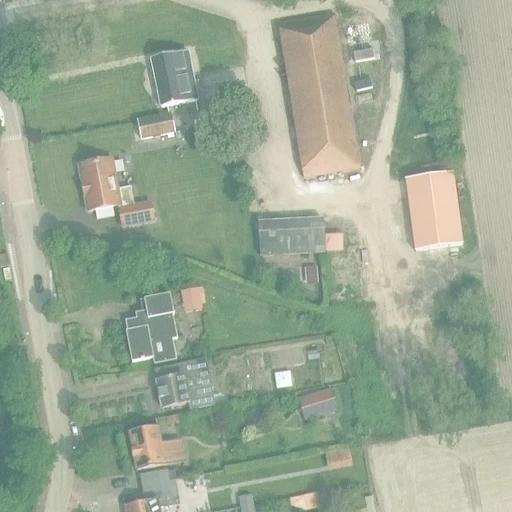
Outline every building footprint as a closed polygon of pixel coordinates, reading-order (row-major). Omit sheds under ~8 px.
[(368,0),(362,0),(347,3),(349,15),(370,11),(368,0)] [(360,171),(360,169),(333,16),(275,23),(303,180),(315,178),(316,184),(328,182),(327,176),(360,171)] [(161,108),(197,101),(189,53),(152,60),(161,108)] [(141,141),(174,134),(170,115),(136,122),(141,141)] [(119,210),(122,228),(153,222),(150,204),(134,207),(130,188),(117,190),(111,160),(78,167),(87,213),(119,207),(119,209),(119,210)] [(453,176),(405,182),(414,252),(462,246),(453,176)] [(258,223),(260,259),(325,255),(323,220),(258,223)] [(0,268),(9,268),(7,255),(0,255),(0,268)] [(180,293),(184,314),(203,310),(198,289),(180,293)] [(176,361),(172,340),(176,340),(172,316),(173,316),(169,296),(139,302),(141,313),(136,314),(137,319),(123,322),(131,363),(152,359),(153,366),(176,361)] [(309,327),(277,333),(279,343),(320,336),(317,317),(308,318),(309,327)] [(279,375),(296,374),(295,358),(278,360),(279,375)] [(189,411),(214,406),(211,390),(205,359),(180,364),(180,365),(154,370),(156,382),(155,382),(161,410),(188,404),(189,411)] [(320,394),(297,401),(304,423),(336,413),(330,391),(320,394)] [(167,427),(187,423),(185,415),(166,419),(167,427)] [(128,434),(135,471),(164,466),(183,462),(180,442),(160,446),(157,429),(128,434)] [(362,460),(360,446),(350,448),(352,461),(362,460)] [(348,448),(325,452),(327,465),(350,461),(348,448)] [(141,487),(168,482),(166,471),(138,476),(141,487)] [(125,511),(159,511),(159,509),(163,509),(179,506),(174,481),(168,482),(141,487),(144,504),(124,508),(125,511)] [(241,498),(239,498),(241,511),(253,509),(251,496),(241,498)] [(374,511),(371,498),(364,499),(367,510),(357,511),(374,511)]
